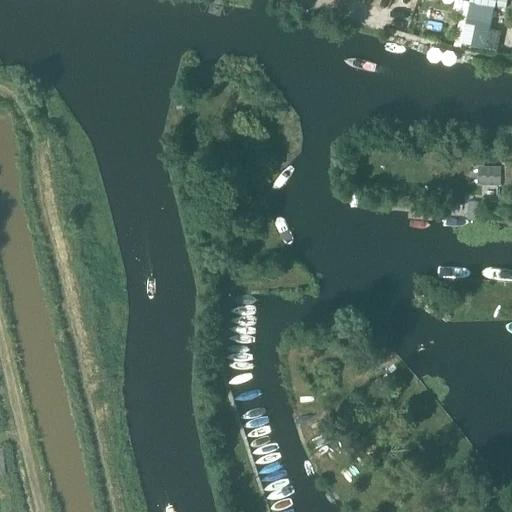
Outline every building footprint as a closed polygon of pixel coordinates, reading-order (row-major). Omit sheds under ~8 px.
[(507,0),(495,0),(494,8),(505,10),(507,0)] [(486,50),(494,8),(471,3),(462,45),(486,50)] [(496,54),(499,40),(500,32),(490,30),(490,31),(488,38),(486,49),(485,52),(496,54)] [(500,185),(500,166),(478,164),(477,184),(500,185)] [(477,222),(477,219),(479,203),(470,202),(468,217),(467,221),(477,222)] [(8,455),(0,455),(0,479),(8,479),(8,455)]
